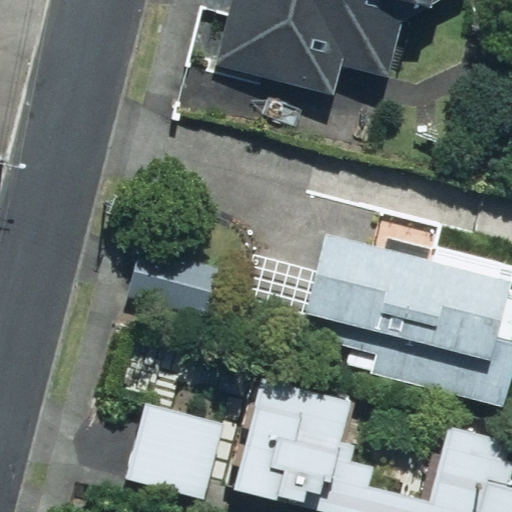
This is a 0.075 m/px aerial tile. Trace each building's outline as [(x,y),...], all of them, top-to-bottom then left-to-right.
[(230,0),(217,57),(343,87),(348,66),(397,78),(414,7),(433,0),(230,0)] [(353,363),(505,396),(511,362),(511,265),(332,227),(312,315),(361,326),(353,363)] [(150,242),(136,291),(205,311),(219,262),(150,242)] [(511,511),(511,426),(446,414),(430,492),(371,480),(375,459),(350,455),(361,397),(256,377),(235,485),(357,511),(511,511)] [(152,402),(131,472),(214,497),(235,427),(152,402)] [(88,421),(78,479),(118,486),(129,428),(88,421)] [(135,511),(73,494),(67,511),(135,511)]
